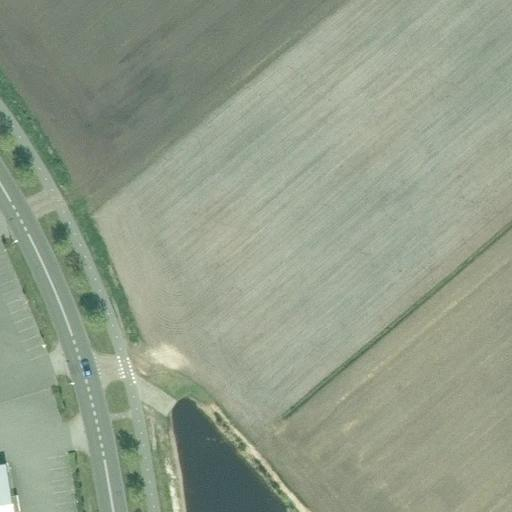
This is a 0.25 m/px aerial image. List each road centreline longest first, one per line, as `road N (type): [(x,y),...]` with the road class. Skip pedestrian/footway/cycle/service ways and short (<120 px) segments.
road 1 (tertiary): [(88,381),(57,296),(0,188)]
road 2 (tertiary): [(113,511),(88,381)]
